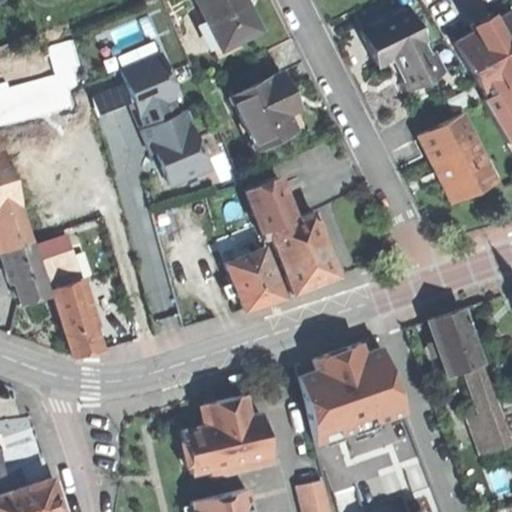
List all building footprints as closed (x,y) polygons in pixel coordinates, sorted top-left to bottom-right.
[(197,0),(220,48),(259,30),(244,0),(197,0)] [(407,8),(361,32),(372,53),(378,65),(392,58),(408,89),(438,73),(423,42),(424,41),(407,8)] [(454,44),(485,97),(503,86),(511,80),(511,10),(494,21),(475,32),(454,44)] [(472,27),(475,32),(494,21),(491,16),(472,27)] [(136,127),(174,112),(164,88),(170,85),(156,52),(115,69),(124,89),(129,101),(126,103),(136,127)] [(16,66),(0,72),(0,121),(69,109),(45,53),(16,66)] [(285,113),(296,108),(290,95),(279,72),(229,96),(253,147),(293,128),(285,113)] [(511,80),(503,86),(504,88),(507,93),(511,89),(511,80)] [(504,88),(503,86),(485,97),(480,99),(508,147),(511,145),(485,99),(504,88)] [(511,100),(507,93),(504,88),(485,99),(511,145),(511,144),(511,100)] [(304,123),(296,108),(285,113),(293,128),(304,123)] [(181,109),(174,112),(136,127),(147,153),(151,151),(157,166),(165,184),(205,167),(181,109)] [(460,111),(417,133),(435,170),(451,201),(494,179),(460,111)] [(0,193),(15,189),(3,150),(0,151),(0,193)] [(243,187),(260,230),(266,228),(294,217),(277,175),(243,187)] [(15,189),(0,193),(0,226),(7,249),(31,241),(15,189)] [(294,217),(266,228),(270,237),(291,292),(313,283),(337,274),(312,210),(294,217)] [(50,288),(79,279),(104,271),(89,224),(35,241),(50,288)] [(270,237),(266,228),(260,230),(263,239),(270,237)] [(4,250),(20,304),(35,300),(48,295),(31,241),(7,249),(4,250)] [(260,246),(224,263),(242,307),(262,300),(280,293),(260,246)] [(84,295),(79,279),(50,288),(55,304),(84,295)] [(100,348),(84,295),(55,304),(72,357),(87,352),(100,348)] [(442,314),(427,319),(446,373),(463,367),(479,362),(460,308),(442,314)] [(312,368),(300,372),(313,444),(323,441),(324,445),(341,440),(339,435),(350,431),(353,441),(378,432),(375,422),(402,412),(379,344),(363,349),(359,340),(310,356),(312,368)] [(494,406),(479,362),(463,367),(479,411),(494,406)] [(240,374),(239,370),(218,376),(220,384),(236,379),(241,378),(240,374)] [(207,423),(180,430),(190,473),(206,469),(207,476),(238,469),(236,463),(268,455),(258,410),(246,413),(242,394),(226,398),(214,401),(219,420),(207,423)] [(202,403),(207,423),(219,420),(214,401),(202,403)] [(479,411),(467,415),(478,447),(505,437),(494,406),(479,411)] [(51,477),(0,494),(0,511),(62,511),(59,500),(51,477)] [(329,511),(322,478),(294,484),(300,511),(329,511)] [(251,511),(245,487),(190,501),(192,511),(251,511)]
